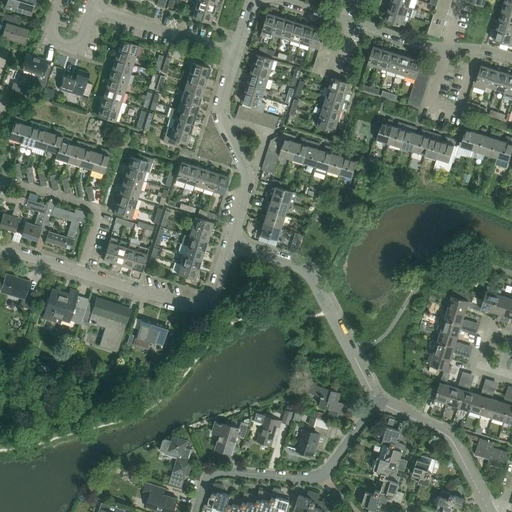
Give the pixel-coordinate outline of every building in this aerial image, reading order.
[(30,15),(35,1),(33,0),(7,0),(5,7),(30,15)] [(164,8),(166,0),(158,0),(156,6),(164,8)] [(214,10),(216,4),(203,0),(197,0),(195,8),(213,13),(214,13),(215,10),(214,10)] [(451,4),(438,0),(437,6),(449,10),(451,4)] [(406,17),(409,7),(391,2),(390,1),(389,4),(390,5),(388,11),(406,17)] [(511,4),(504,2),(503,2),(503,5),(502,11),(511,14),(511,4)] [(449,10),(437,6),(435,11),(447,15),(449,10)] [(211,19),(213,13),(195,8),(192,17),(210,23),(210,22),(211,23),(212,20),(211,19)] [(403,26),(406,17),(388,11),(387,11),(386,14),(387,14),(385,21),(403,26)] [(445,21),(447,15),(435,11),(433,17),(445,21)] [(511,24),(511,14),(502,11),(501,11),(500,14),(501,14),(499,20),(511,24)] [(271,38),(273,34),(278,16),(278,15),(275,14),(275,15),(268,13),(262,35),(271,38)] [(19,27),(22,19),(4,14),(1,22),(6,23),(2,36),(24,43),(28,30),(19,27)] [(282,37),(288,19),(287,19),(288,18),(285,17),(284,18),(278,16),(273,34),(282,37)] [(444,26),(445,21),(433,17),(431,23),(444,26)] [(291,40),(297,22),(297,21),(294,20),(294,21),(288,19),(282,37),(291,40)] [(511,34),(511,24),(499,20),(499,21),(498,20),(497,23),(498,24),(496,30),(511,34)] [(300,43),(306,25),(306,24),(303,23),(303,24),(297,22),(291,40),(300,43)] [(442,32),(444,26),(431,23),(430,28),(442,32)] [(310,46),(315,28),(316,27),(312,26),(312,27),(306,25),(300,43),(310,46)] [(321,44),(323,38),(325,32),(325,31),(325,30),(322,29),(322,30),(315,28),(310,46),(319,49),(321,44)] [(440,38),(442,32),(430,28),(428,34),(440,38)] [(511,46),(511,34),(496,30),(495,30),(494,33),(495,33),(493,39),(510,45),(510,46),(511,46)] [(335,42),(337,36),(325,32),(323,38),(335,42)] [(333,47),(335,42),(323,38),(321,44),(333,47)] [(136,56),(139,46),(121,40),(120,41),(119,41),(119,44),(120,44),(118,50),(136,56)] [(332,53),(333,47),(321,44),(319,49),(332,53)] [(378,67),(383,49),(384,48),(381,47),(381,48),(374,46),(368,64),(378,67)] [(330,59),(332,53),(319,49),(318,55),(330,59)] [(387,70),(393,52),(393,51),(390,50),(390,51),(383,49),(378,67),(377,71),(381,72),(382,68),(387,70)] [(133,65),(136,56),(118,50),(117,50),(116,53),(117,53),(115,59),(133,65)] [(397,73),(403,55),(402,55),(402,54),(399,53),(399,54),(393,52),(387,70),(397,73)] [(44,89),(50,69),(43,67),(45,60),(28,54),(23,69),(35,73),(33,79),(36,80),(34,86),(44,89)] [(272,70),(275,60),(257,54),(256,55),(255,55),(255,58),(256,58),(254,64),(272,70)] [(328,64),(330,59),(318,55),(316,60),(328,64)] [(406,76),(412,58),(412,57),(409,56),(409,57),(403,55),(397,73),(406,76)] [(418,70),(420,64),(421,61),(421,60),(418,59),(418,60),(412,58),(406,76),(416,79),(417,76),(418,70)] [(130,74),(133,65),(115,59),(115,60),(114,59),(113,62),(114,62),(112,69),(130,74)] [(326,70),(328,64),(316,60),(314,66),(326,70)] [(208,75),(210,68),(192,63),(189,72),(207,78),(208,78),(209,75),(208,75)] [(269,79),(272,70),(254,64),(253,64),(252,67),(253,67),(251,73),(269,79)] [(431,74),(432,68),(420,64),(418,70),(431,74)] [(486,86),(491,68),(492,67),(489,66),(488,67),(482,65),(478,78),(476,77),(473,86),(485,90),(486,86)] [(325,75),(326,70),(314,66),(312,72),(325,75)] [(495,89),(501,71),(501,70),(498,69),(498,70),(491,68),(486,86),(495,89)] [(89,96),(92,84),(86,83),(89,73),(78,69),(75,79),(63,75),(59,87),(71,90),(71,93),(82,96),(83,94),(89,96)] [(127,84),(130,74),(112,69),(111,69),(110,72),(111,72),(109,78),(127,84)] [(429,79),(431,74),(418,70),(417,76),(429,79)] [(505,92),(510,74),(510,73),(507,72),(507,73),(501,71),(495,89),(505,92)] [(205,84),(207,78),(189,72),(186,82),(204,87),(205,87),(206,84),(205,84)] [(266,88),(269,79),(251,73),(251,74),(250,73),(249,76),(250,77),(248,83),(266,88)] [(427,85),(429,79),(417,76),(416,79),(415,81),(427,85)] [(124,93),(127,84),(109,78),(108,78),(107,81),(108,81),(106,87),(124,93)] [(348,90),(350,84),(332,78),(329,88),(347,93),(348,93),(349,90),(348,90)] [(425,91),(427,85),(415,81),(413,87),(425,91)] [(203,94),(204,87),(186,82),(183,91),(202,97),(202,96),(203,97),(204,94),(203,94)] [(263,98),(266,88),(248,83),(247,83),(246,86),(247,86),(245,92),(263,98)] [(121,102),(124,93),(106,87),(105,87),(104,90),(105,90),(103,97),(121,102)] [(424,96),(425,91),(413,87),(411,92),(424,96)] [(345,99),(347,93),(329,88),(326,97),(344,103),(344,102),(345,103),(346,100),(345,99)] [(200,103),(202,97),(183,91),(181,100),(199,106),(200,106),(201,103),(200,103)] [(267,104),(262,102),(263,98),(245,92),(244,92),(243,95),(244,95),(242,102),(253,105),(252,109),(257,110),(262,112),(264,113),(267,104)] [(422,102),(424,96),(411,92),(410,98),(422,102)] [(103,97),(102,96),(101,99),(102,100),(100,106),(118,112),(123,113),(126,104),(121,102),(103,97)] [(342,109),(344,103),(326,97),(323,106),(341,112),(342,112),(343,109),(342,109)] [(420,107),(422,102),(410,98),(408,104),(420,107)] [(197,112),(199,106),(181,100),(178,110),(196,115),(197,115),(198,112),(197,112)] [(478,111),(480,105),(468,101),(466,107),(478,111)] [(242,119),(246,107),(240,105),(236,117),(242,119)] [(486,113),(487,109),(480,106),(480,105),(478,111),(486,113)] [(115,121),(118,112),(100,106),(99,106),(98,109),(99,109),(97,116),(115,121)] [(339,118),(341,112),(323,106),(320,116),(338,122),(338,121),(339,121),(340,118),(339,118)] [(247,121),(251,109),(246,107),(242,119),(247,121)] [(497,117),(499,109),(496,108),(495,111),(491,110),(490,115),(497,117)] [(196,115),(178,110),(175,109),(172,118),(175,119),(193,125),(193,124),(194,125),(195,122),(194,121),(196,115)] [(253,122),(257,110),(252,109),(251,109),(247,121),(253,122)] [(504,119),(506,114),(502,113),(503,110),(499,109),(497,117),(504,119)] [(259,124),(262,112),(257,110),(253,122),(259,124)] [(264,126),(268,114),(264,113),(262,112),(259,124),(264,126)] [(270,128),(273,116),(268,114),(264,126),(270,128)] [(19,147),(26,124),(24,124),(25,119),(15,116),(8,139),(20,142),(19,147)] [(275,129),(279,117),(273,116),(270,128),(275,129)] [(336,127),(338,122),(320,116),(317,125),(335,131),(336,130),(337,131),(337,128),(336,127)] [(191,131),(193,125),(175,119),(172,128),(190,134),(191,134),(192,131),(191,131)] [(388,146),(395,126),(392,125),(393,120),(389,119),(388,124),(382,122),(377,140),(388,143),(387,145),(388,146)] [(31,150),(40,123),(30,120),(29,125),(26,124),(19,147),(31,150)] [(401,148),(408,125),(398,122),(397,127),(395,126),(388,146),(389,146),(390,144),(401,148)] [(45,150),(50,132),(48,131),(49,126),(40,123),(31,150),(32,151),(33,146),(45,150)] [(472,152),(478,132),(476,132),(477,127),(468,124),(461,146),(458,145),(458,146),(454,157),(459,159),(461,155),(471,158),(473,153),(472,152)] [(412,153),(419,133),(416,132),(417,128),(408,125),(401,148),(412,151),(411,153),(412,153)] [(190,134),(172,128),(167,127),(163,142),(176,146),(178,141),(187,144),(187,143),(188,143),(189,140),(188,140),(190,134)] [(57,154),(62,136),(64,131),(54,128),(53,133),(50,132),(45,150),(56,154),(57,154)] [(485,154),(492,131),(490,136),(485,135),(487,130),(482,128),(481,133),(478,132),(472,152),(473,153),(474,151),(485,154)] [(425,155),(432,132),(423,129),(421,134),(419,133),(412,153),(413,154),(414,152),(425,155)] [(496,160),(503,140),(500,139),(501,134),(492,131),(485,154),(496,158),(495,160),(496,160)] [(291,162),(297,142),(295,141),(296,136),(284,132),(271,140),(269,147),(281,151),(279,156),(291,159),(290,161),(291,162)] [(436,161),(443,141),(440,140),(442,135),(432,132),(425,155),(436,158),(435,160),(436,161)] [(67,162),(73,144),(70,143),(72,139),(62,136),(57,154),(56,154),(55,158),(67,162)] [(507,168),(511,152),(511,137),(507,136),(505,141),(503,140),(496,160),(495,164),(507,168)] [(450,169),(454,157),(458,146),(455,145),(456,140),(447,137),(445,142),(443,141),(436,161),(435,164),(450,169)] [(304,163),(311,140),(301,138),(300,142),(297,142),(291,162),(292,162),(293,160),(304,163)] [(79,166),(86,143),(77,140),(75,145),(73,144),(67,162),(79,166)] [(315,169),(322,149),(319,148),(320,143),(311,140),(304,163),(315,167),(314,169),(315,169)] [(91,170),(97,152),(94,151),(96,146),(86,143),(79,166),(91,170)] [(328,171),(334,153),(335,148),(326,145),(324,150),(322,149),(315,169),(316,169),(317,168),(328,171)] [(281,151),(269,147),(267,153),(279,157),(279,156),(281,151)] [(104,174),(111,151),(101,148),(99,153),(97,152),(91,170),(104,174)] [(339,177),(346,157),(343,156),(344,151),(340,150),(339,154),(334,153),(328,171),(339,174),(338,176),(339,177)] [(277,162),(279,157),(267,153),(265,158),(277,162)] [(352,178),(358,160),(352,159),(354,154),(350,153),(348,157),(346,157),(339,177),(340,177),(341,175),(352,178)] [(149,173),(153,159),(140,155),(139,159),(131,156),(130,157),(130,156),(129,159),(130,160),(128,166),(146,172),(149,173)] [(276,168),(277,162),(265,158),(264,164),(276,168)] [(185,183),(191,164),(191,163),(188,163),(188,164),(181,161),(175,180),(185,183)] [(194,185),(200,167),(200,166),(197,165),(197,166),(191,164),(185,183),(194,185)] [(274,173),(276,168),(264,164),(262,170),(274,173)] [(143,181),(146,172),(128,166),(127,166),(126,169),(127,169),(125,175),(143,181)] [(204,188),(209,170),(210,169),(207,168),(206,169),(200,167),(194,185),(204,188)] [(213,191),(219,173),(219,172),(216,171),(216,172),(209,170),(204,188),(213,191)] [(223,194),(228,176),(228,175),(225,174),(225,175),(219,173),(213,191),(223,194)] [(140,190),(143,181),(125,175),(124,175),(123,178),(124,178),(122,185),(140,190)] [(137,199),(140,190),(122,185),(121,184),(120,187),(121,188),(119,194),(137,199)] [(293,205),(297,193),(271,185),(268,194),(273,196),(272,198),(292,205),(293,205)] [(14,233),(15,232),(18,221),(25,197),(1,190),(0,192),(0,198),(15,204),(12,216),(2,213),(0,221),(0,226),(8,229),(9,228),(15,230),(14,233)] [(134,209),(137,199),(119,194),(118,194),(117,197),(118,197),(116,203),(134,209)] [(286,216),(290,205),(291,206),(292,205),(272,198),(271,201),(266,200),(263,209),(286,216)] [(39,233),(48,205),(28,199),(25,208),(38,212),(34,225),(18,221),(15,232),(21,234),(21,235),(30,238),(31,237),(37,239),(37,240),(39,233)] [(47,236),(45,241),(64,247),(64,246),(71,248),(79,222),(85,223),(88,213),(76,209),(74,213),(54,207),(56,202),(49,200),(48,205),(39,233),(47,236)] [(131,218),(134,209),(116,203),(115,203),(114,206),(115,206),(113,213),(131,218)] [(283,227),(286,216),(263,209),(268,211),(267,216),(262,214),(260,218),(265,220),(264,223),(284,229),(285,228),(283,227)] [(211,229),(213,223),(195,217),(192,227),(210,233),(210,232),(211,232),(212,229),(211,229)] [(279,240),(282,229),(284,230),(284,229),(264,223),(264,225),(259,224),(257,228),(262,229),(261,235),(279,240)] [(208,238),(210,233),(192,227),(189,236),(207,242),(207,241),(208,242),(209,239),(208,238)] [(205,248),(207,242),(189,236),(186,246),(204,251),(205,251),(206,248),(205,248)] [(113,263),(120,240),(110,237),(103,260),(104,260),(103,261),(106,262),(107,261),(113,263)] [(122,266),(129,243),(120,240),(113,263),(113,264),(116,265),(116,264),(122,266)] [(132,269),(139,246),(129,243),(122,266),(122,267),(125,268),(125,267),(132,269)] [(141,271),(148,249),(139,246),(132,269),(131,270),(134,270),(135,270),(141,271)] [(202,257),(204,251),(186,246),(183,255),(201,261),(201,260),(202,260),(203,257),(202,257)] [(199,266),(201,261),(183,255),(180,265),(198,270),(198,269),(199,270),(200,267),(199,266)] [(196,276),(198,270),(180,265),(177,274),(195,279),(196,279),(197,276),(196,276)] [(26,293),(30,281),(6,274),(0,291),(24,298),(21,306),(33,310),(37,296),(26,293)] [(84,312),(88,299),(77,295),(78,292),(69,290),(67,297),(51,292),(45,313),(53,315),(54,312),(62,314),(61,318),(69,320),(73,308),(84,312)] [(473,309),(475,303),(469,301),(470,292),(465,290),(464,293),(454,290),(452,296),(448,307),(465,313),(467,306),(470,307),(470,308),(473,309)] [(497,305),(500,295),(487,291),(486,291),(482,305),(475,303),(473,309),(485,312),(486,309),(491,311),(493,303),(497,305)] [(116,350),(129,309),(121,306),(120,308),(96,300),(95,304),(88,302),(91,292),(90,292),(88,299),(84,312),(81,324),(89,326),(90,321),(106,327),(100,345),(116,350)] [(502,322),(510,298),(500,295),(497,305),(493,303),(491,311),(500,314),(499,316),(498,316),(497,320),(502,322)] [(511,298),(510,298),(502,322),(508,323),(509,320),(508,319),(509,317),(511,317),(511,298)] [(463,319),(465,313),(448,307),(445,319),(468,326),(470,320),(466,319),(466,320),(463,319)] [(162,345),(168,328),(169,326),(142,317),(138,328),(132,327),(127,343),(134,345),(136,337),(162,345)] [(458,336),(460,329),(463,330),(462,331),(466,332),(468,326),(445,319),(441,330),(458,336)] [(456,342),(458,336),(441,330),(438,342),(461,349),(463,343),(459,342),(459,343),(456,342)] [(459,355),(461,349),(438,342),(434,353),(451,359),(453,352),(456,353),(455,354),(459,355)] [(449,365),(451,359),(434,353),(430,365),(431,365),(429,371),(436,373),(438,368),(445,370),(442,376),(448,378),(452,366),(449,365)] [(447,403),(452,386),(445,384),(446,382),(447,382),(448,378),(442,376),(441,382),(440,382),(435,400),(447,403)] [(347,404),(338,401),(341,392),(317,385),(318,382),(308,379),(305,389),(314,392),(313,394),(322,397),(319,406),(330,409),(328,416),(342,420),(347,404)] [(458,407),(466,383),(460,382),(459,385),(460,386),(459,388),(452,386),(447,403),(458,407)] [(470,410),(475,393),(468,391),(469,389),(470,389),(471,385),(466,383),(458,407),(470,410)] [(481,414),(488,390),(483,389),(482,393),(483,393),(482,395),(475,393),(470,410),(481,414)] [(493,417),(498,400),(491,398),(492,396),(493,396),(494,392),(488,390),(481,414),(493,417)] [(504,421),(511,398),(506,396),(504,400),(505,400),(505,402),(498,400),(493,417),(504,421)] [(289,424),(293,412),(286,410),(282,422),(289,424)] [(270,445),(276,426),(279,427),(281,421),(263,416),(262,422),(264,423),(258,442),(270,445)] [(317,427),(319,420),(310,417),(307,425),(317,428),(317,427)] [(232,454),(237,437),(245,439),(250,424),(242,422),(239,429),(216,422),(213,432),(221,434),(216,449),(232,454)] [(402,434),(402,431),(387,426),(383,440),(391,442),(390,447),(403,451),(404,451),(406,444),(404,443),(406,435),(402,434)] [(323,447),(328,430),(317,427),(315,434),(304,430),(297,450),(313,455),(316,444),(323,447)] [(163,440),(160,451),(165,452),(164,454),(177,458),(169,484),(182,488),(186,476),(188,477),(193,461),(188,459),(191,449),(186,448),(189,440),(173,435),(172,440),(166,439),(163,440)] [(490,458),(493,447),(495,443),(480,438),(475,455),(483,457),(483,456),(490,458)] [(400,461),(403,451),(390,447),(388,446),(384,459),(393,461),(391,466),(395,467),(395,468),(405,471),(407,464),(400,461)] [(503,468),(508,452),(493,447),(490,458),(488,464),(496,466),(496,465),(502,467),(502,468),(503,468)] [(422,455),(420,460),(417,459),(413,474),(423,478),(421,485),(428,487),(432,477),(431,477),(436,460),(422,455)] [(390,472),(391,466),(393,461),(384,459),(378,457),(374,470),(382,472),(380,477),(385,479),(398,483),(399,482),(400,477),(396,476),(397,474),(390,472)] [(397,494),(400,483),(399,482),(398,483),(385,479),(381,491),(390,494),(388,498),(392,500),(402,503),(404,496),(397,494)] [(165,511),(173,511),(177,500),(163,495),(165,489),(147,483),(144,492),(151,494),(147,506),(165,511)] [(227,509),(231,495),(230,494),(230,495),(220,492),(222,485),(215,483),(212,492),(211,496),(210,496),(207,507),(213,509),(213,507),(226,511),(227,509)] [(274,511),(286,511),(290,500),(279,497),(282,490),(274,487),(271,497),(272,497),(271,501),(276,503),(273,511),(274,511)] [(377,509),(380,499),(387,501),(388,498),(390,494),(381,491),(376,489),(374,494),(366,492),(362,505),(370,507),(368,511),(378,511),(379,510),(377,509)] [(272,511),(273,511),(276,503),(271,501),(265,499),(267,492),(260,490),(257,499),(257,500),(256,503),(261,505),(258,511),(272,511)] [(315,507),(316,503),(317,503),(319,493),(312,491),(310,498),(299,495),(294,510),(301,511),(307,511),(310,505),(315,507)] [(442,491),(436,510),(444,511),(452,511),(455,504),(462,506),(464,498),(455,495),(455,496),(451,495),(451,494),(442,491)] [(258,511),(261,505),(256,503),(250,502),(252,494),(245,492),(242,502),(243,502),(241,506),(246,507),(244,511),(258,511)] [(244,511),(246,507),(241,506),(236,504),(238,497),(231,495),(227,509),(231,510),(230,511),(244,511)] [(327,511),(330,503),(323,501),(320,508),(315,507),(310,505),(307,511),(327,511)] [(123,511),(125,509),(105,503),(103,509),(101,508),(99,511),(123,511)]
